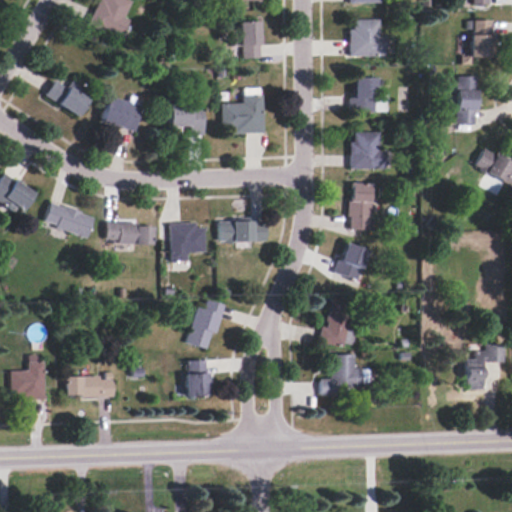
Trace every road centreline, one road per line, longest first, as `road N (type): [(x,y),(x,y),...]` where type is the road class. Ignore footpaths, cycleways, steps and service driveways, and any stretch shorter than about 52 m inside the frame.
road 1 (tertiary): [(511,438),(0,457)]
road 2 (residential): [(301,0),(301,215),(263,332)]
road 3 (residential): [(0,119),(94,176),(301,170)]
road 4 (residential): [(263,332),(249,346),(243,380),(244,432),(257,448)]
road 5 (residential): [(263,332),(274,432),(257,448)]
